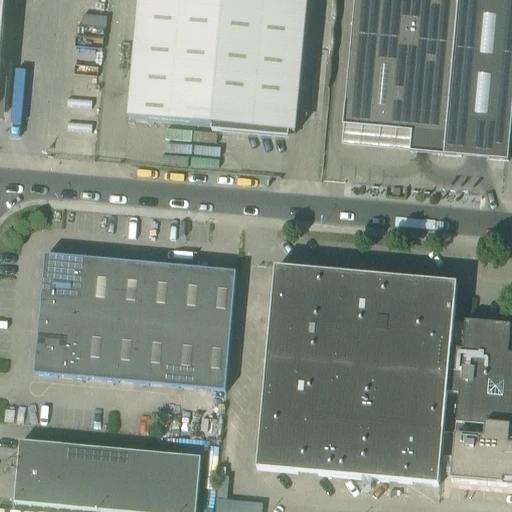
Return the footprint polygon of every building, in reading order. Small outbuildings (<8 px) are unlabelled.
[(138,0),(128,121),(296,137),(307,0),(138,0)] [(511,0),(353,0),(342,127),(411,134),(409,154),(509,162),(511,124),(511,0)] [(271,153),(271,164),(291,165),(291,154),(271,153)] [(45,258),(34,377),(225,395),(236,275),(45,258)] [(275,270),(257,472),(438,488),(443,434),(455,435),(451,484),(511,489),(511,443),(509,443),(510,431),(511,431),(511,324),(511,325),(509,327),(465,324),(464,332),(453,331),(457,287),(275,270)] [(20,444),(14,506),(80,511),(196,511),(201,461),(20,444)]
